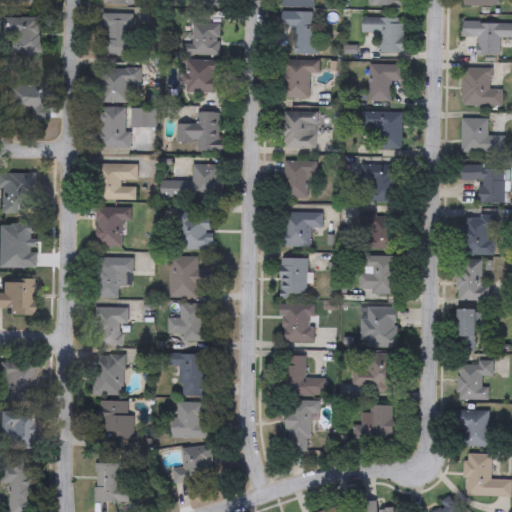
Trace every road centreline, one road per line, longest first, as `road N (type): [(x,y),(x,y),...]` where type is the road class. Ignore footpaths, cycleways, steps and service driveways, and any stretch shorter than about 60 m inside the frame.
road 1 (residential): [(74,0),(63,511)]
road 2 (residential): [(264,497),(251,426),(254,0)]
road 3 (residential): [(437,0),(430,428),(409,460)]
road 4 (residential): [(409,460),(218,511)]
